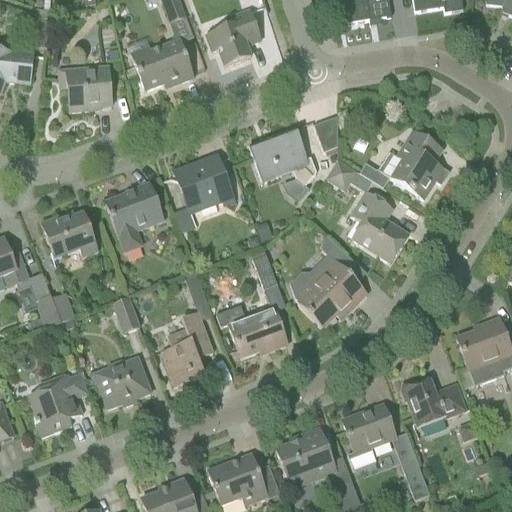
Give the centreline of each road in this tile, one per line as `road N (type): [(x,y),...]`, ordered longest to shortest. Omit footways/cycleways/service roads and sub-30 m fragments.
road 1 (residential): [(0,503),(358,364),(401,325),(511,153)]
road 2 (residential): [(311,74),(60,169),(3,170)]
road 3 (residential): [(511,115),(502,99),(433,58),(381,57),(311,74)]
